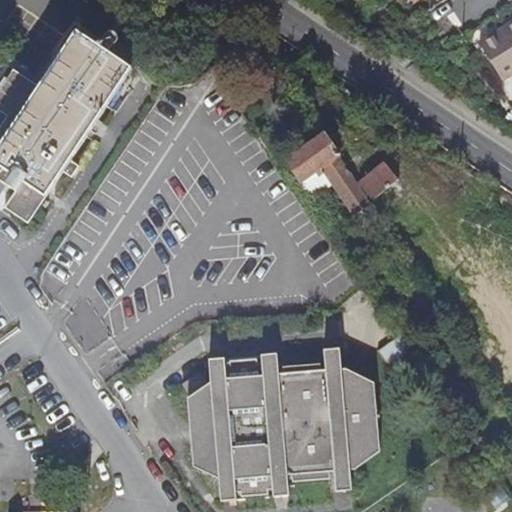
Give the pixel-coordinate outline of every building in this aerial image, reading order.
[(511,22),(492,35),(494,38),(481,46),(501,79),(511,72),(511,22)] [(162,37),(164,35),(158,32),(153,41),(168,51),(172,43),(162,37)] [(63,172),(71,161),(132,70),(77,33),(39,89),(14,71),(0,91),(0,112),(7,117),(0,128),(0,168),(2,170),(0,173),(0,181),(2,182),(16,192),(5,208),(29,224),(63,172)] [(494,38),(492,35),(479,43),(481,46),(494,38)] [(285,162),(299,183),(321,168),(337,191),(332,195),(338,203),(343,200),(353,214),(370,203),(333,148),(324,135),(285,162)] [(80,167),(71,161),(63,172),(72,179),(80,167)] [(359,184),(373,201),(399,181),(385,163),(359,184)] [(388,230),(376,212),(366,219),(378,237),(388,230)] [(401,336),(378,352),(394,375),(417,360),(401,336)] [(342,368),(341,350),(209,360),(211,379),(217,378),(218,385),(205,394),(206,397),(197,398),(203,466),(211,466),(212,469),(227,476),(227,484),(220,485),(222,501),(291,496),(290,487),(336,483),(337,492),(354,491),(352,471),(355,471),(381,452),(375,383),(347,368),(342,368)]
